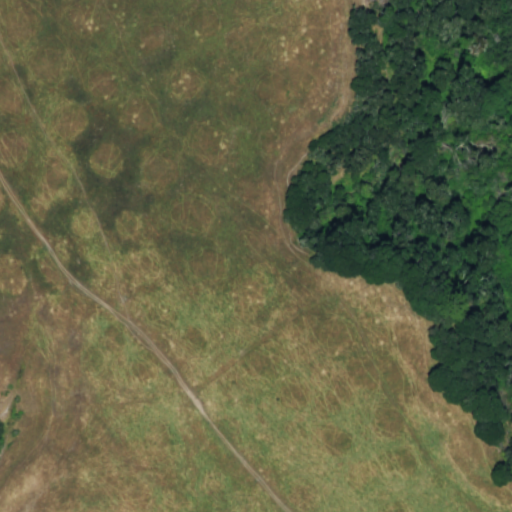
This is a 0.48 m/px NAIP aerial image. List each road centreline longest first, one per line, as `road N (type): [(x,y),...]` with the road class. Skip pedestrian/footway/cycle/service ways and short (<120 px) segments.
road 1 (track): [(286,511),(153,344),(68,276),(0,175)]
road 2 (track): [(302,310),(334,300),(349,311),(430,462),(477,511)]
road 3 (track): [(302,310),(190,394)]
